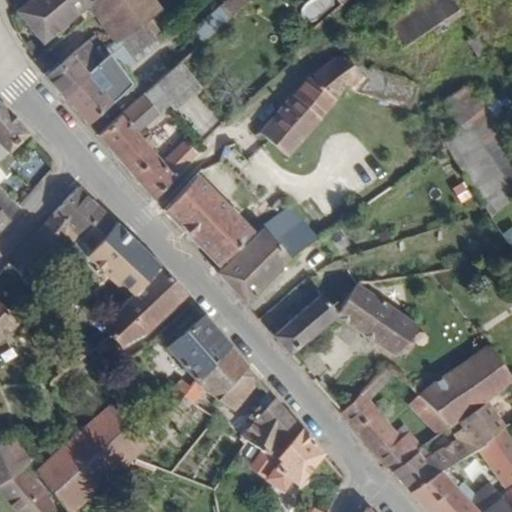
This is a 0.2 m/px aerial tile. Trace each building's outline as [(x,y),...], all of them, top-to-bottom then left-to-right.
[(0,0),(0,6),(8,16),(29,0),(0,0)] [(75,0),(29,0),(8,16),(35,47),(77,13),(83,8),(75,0)] [(75,0),(83,8),(92,0),(75,0)] [(98,54),(153,14),(141,0),(92,0),(83,8),(77,13),(96,34),(87,41),(98,54)] [(222,0),(190,30),(201,41),(245,0),(222,0)] [(459,10),(452,0),(414,0),(383,22),(401,49),(413,41),(421,50),(438,38),(433,27),(459,10)] [(149,36),(160,27),(153,19),(142,29),(149,36)] [(306,34),(291,47),(301,60),(318,48),(306,34)] [(76,50),(39,80),(57,100),(81,79),(72,67),(84,58),(76,50)] [(93,69),(103,61),(98,54),(87,63),(93,69)] [(81,79),(57,100),(82,128),(106,106),(96,93),(104,86),(114,98),(125,89),(103,61),(93,69),(81,79)] [(181,61),(176,65),(182,72),(176,78),(193,97),(202,89),(181,61)] [(288,99),(315,122),(340,94),(355,98),(360,80),(335,61),(303,82),(288,99)] [(176,65),(92,140),(149,203),(192,154),(181,143),(157,165),(132,135),(171,100),(180,109),(193,97),(176,78),(182,72),(176,65)] [(355,98),(400,108),(405,89),(360,80),(355,98)] [(444,112),(457,131),(483,111),(468,92),(444,112)] [(288,99),(254,138),(281,159),(315,122),(288,99)] [(442,141),(469,188),(496,170),(511,192),(511,191),(511,150),(483,111),(457,131),(442,141)] [(0,158),(1,159),(16,138),(0,122),(0,158)] [(216,150),(197,171),(212,185),(224,173),(215,165),(221,158),(216,150)] [(0,224),(3,227),(12,215),(0,203),(0,186),(1,185),(0,184),(0,159),(1,159),(0,158),(0,224)] [(469,188),(483,213),(511,192),(496,170),(469,188)] [(190,178),(158,212),(212,268),(245,235),(190,178)] [(75,191),(51,217),(75,240),(77,239),(99,216),(75,191)] [(276,199),(266,207),(277,218),(286,210),(276,199)] [(151,267),(99,216),(77,239),(88,248),(84,257),(104,277),(111,271),(129,292),(151,267)] [(75,240),(51,217),(5,266),(24,283),(64,242),(69,247),(75,240)] [(281,238),(273,247),(285,261),(313,242),(298,225),(291,231),(280,221),(272,227),(281,238)] [(0,245),(9,235),(3,227),(0,224),(0,245)] [(259,231),(216,273),(214,276),(240,306),(285,261),(273,247),(259,231)] [(177,295),(151,267),(129,292),(102,330),(115,345),(135,337),(177,295)] [(356,290),(335,317),(333,320),(391,359),(412,326),(356,290)] [(276,340),(272,344),(288,362),(333,320),(335,317),(318,299),(282,331),(277,327),(271,334),(276,340)] [(0,337),(13,323),(0,309),(0,337)] [(224,349),(196,317),(164,350),(195,381),(224,349)] [(224,349),(195,381),(212,399),(242,369),(224,349)] [(511,386),(486,356),(421,404),(427,411),(448,435),(463,423),(492,402),(511,387),(511,386)] [(242,369),(212,399),(228,408),(253,381),(242,369)] [(382,370),(378,375),(383,379),(387,373),(382,370)] [(167,393),(169,396),(176,402),(180,398),(187,391),(177,382),(167,393)] [(361,393),(342,414),(357,431),(355,433),(377,460),(400,442),(396,436),(361,393)] [(169,396),(133,436),(140,442),(176,402),(169,396)] [(176,402),(140,442),(142,444),(169,464),(209,420),(180,398),(176,402)] [(295,428),(269,398),(233,438),(252,453),(266,462),(295,428)] [(463,423),(466,429),(497,409),(492,402),(463,423)] [(106,406),(34,477),(65,511),(72,511),(142,444),(140,442),(133,436),(106,406)] [(421,458),(396,477),(413,495),(442,476),(463,461),(504,432),(510,429),(497,409),(466,429),(473,439),(459,448),(456,444),(428,466),(421,458)] [(427,411),(417,419),(437,443),(448,435),(427,411)] [(319,452),(295,428),(266,462),(252,453),(243,469),(278,486),(284,477),(292,482),(319,452)] [(400,442),(377,460),(393,479),(396,477),(421,458),(426,455),(404,430),(396,436),(400,442)] [(511,441),(504,432),(463,461),(471,473),(482,465),(505,492),(511,487),(511,441)] [(3,444),(0,446),(0,492),(20,473),(24,469),(3,444)] [(20,473),(0,492),(0,495),(14,511),(49,511),(53,509),(20,473)] [(442,476),(413,495),(427,511),(489,511),(502,503),(490,487),(468,504),(442,476)] [(511,511),(511,495),(502,503),(489,511),(511,511)]
